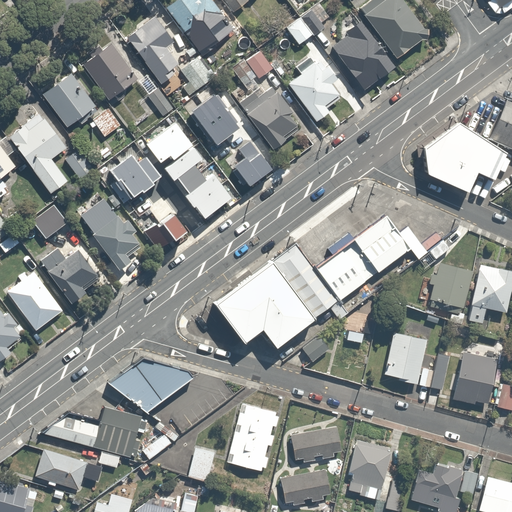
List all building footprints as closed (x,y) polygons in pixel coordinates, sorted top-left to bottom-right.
[(223,12),(213,0),(171,0),(163,7),(190,39),(223,12)] [(243,0),(222,0),(229,10),(243,0)] [(404,0),(365,0),(357,6),(394,60),(429,37),(404,0)] [(511,0),(510,0),(501,7),(495,0),(491,0),(490,1),(488,2),(493,9),(496,12),(504,14),(511,7),(511,0)] [(324,25),(311,8),(284,28),(297,45),(324,25)] [(393,64),(356,16),(342,27),(347,34),(329,48),(360,89),(393,64)] [(175,39),(159,17),(128,39),(159,81),(178,67),(164,47),(175,39)] [(112,39),(80,62),(107,99),(139,75),(112,39)] [(272,64),(258,46),(230,67),(244,86),(272,64)] [(295,65),(300,72),(286,82),(316,123),(330,114),(326,108),(342,96),(332,82),(338,77),(323,56),(316,61),(311,53),(295,65)] [(215,74),(199,54),(181,67),(190,78),(179,87),(186,96),(215,74)] [(41,93),(66,125),(75,118),(78,122),(99,106),(71,70),(41,93)] [(217,102),(228,93),(219,82),(208,91),(217,102)] [(157,86),(145,95),(164,119),(176,109),(157,86)] [(263,92),(260,88),(236,105),(271,152),(303,128),(272,86),(263,92)] [(511,102),(508,100),(489,139),(511,149),(511,102)] [(92,127),(96,124),(104,135),(121,122),(108,106),(91,118),(87,121),(92,127)] [(69,144),(43,109),(8,135),(51,193),(67,182),(50,158),(69,144)] [(270,171),(223,110),(197,130),(244,191),(270,171)] [(186,193),(183,196),(191,207),(193,206),(202,219),(230,198),(212,174),(204,180),(193,164),(200,159),(173,123),(145,144),(158,163),(168,155),(172,162),(163,169),(171,181),(175,178),(186,193)] [(507,154),(460,124),(425,149),(430,175),(469,192),(479,172),(495,179),(507,154)] [(15,165),(0,145),(0,193),(9,187),(1,175),(15,165)] [(67,149),(60,155),(78,176),(85,170),(67,149)] [(131,155),(108,171),(115,181),(113,183),(119,191),(121,189),(128,199),(140,191),(141,193),(152,184),(151,182),(159,177),(145,157),(136,163),(131,155)] [(137,240),(131,232),(136,229),(127,216),(122,219),(106,196),(78,215),(117,271),(134,259),(126,248),(137,240)] [(44,239),(67,222),(52,202),(29,220),(44,239)] [(154,223),(142,231),(156,250),(171,239),(172,240),(184,231),(171,213),(158,223),(159,224),(156,226),(154,223)] [(0,216),(0,238),(11,231),(0,216)] [(409,249),(385,217),(317,268),(341,300),(409,249)] [(408,223),(397,232),(416,255),(427,246),(408,223)] [(20,242),(14,233),(0,242),(0,249),(3,254),(20,242)] [(434,258),(450,247),(443,238),(429,248),(427,249),(434,258)] [(54,245),(36,258),(69,303),(81,295),(76,288),(97,272),(77,246),(63,256),(54,245)] [(337,303),(295,247),(274,263),(316,319),(337,303)] [(277,348),(316,319),(274,263),(271,260),(214,303),(244,343),(262,329),(277,348)] [(465,311),(462,311),(471,267),(438,260),(436,270),(431,269),(428,282),(434,283),(429,307),(450,312),(449,318),(463,321),(465,311)] [(468,317),(483,320),(486,305),(508,309),(511,286),(511,267),(479,261),(468,317)] [(15,274),(19,279),(3,290),(32,329),(62,307),(33,268),(26,274),(22,269),(15,274)] [(9,345),(22,334),(0,305),(0,359),(12,350),(9,345)] [(365,368),(374,318),(344,313),(335,363),(365,368)] [(417,383),(427,337),(393,330),(383,375),(417,383)] [(311,359),(327,345),(316,332),(300,346),(311,359)] [(498,356),(462,349),(453,399),(489,406),(498,356)] [(433,367),(422,365),(419,386),(443,390),(449,356),(435,354),(433,367)] [(147,413),(193,378),(188,370),(144,358),(109,383),(147,413)] [(511,409),(511,385),(500,384),(496,407),(511,409)] [(272,445),(274,434),(270,433),(272,424),(277,425),(279,414),(274,413),(275,407),(241,399),(226,459),(266,469),(269,456),(264,455),(267,444),(272,445)] [(69,411),(39,433),(129,456),(129,454),(135,456),(139,440),(134,438),(136,430),(142,431),(146,419),(140,417),(140,415),(102,404),(98,418),(69,411)] [(320,460),(334,457),(333,451),(340,450),(336,426),(288,433),(292,457),(300,456),(301,463),(313,461),(312,454),(319,453),(320,460)] [(170,443),(164,434),(142,449),(149,459),(170,443)] [(347,491),(358,493),(360,481),(372,483),(370,495),(380,497),(386,498),(384,507),(395,509),(397,500),(401,500),(406,474),(385,470),(389,446),(353,439),(347,470),(351,470),(347,491)] [(101,465),(42,447),(33,474),(48,479),(47,482),(54,484),(55,481),(77,488),(81,475),(96,479),(101,465)] [(207,483),(214,451),(193,447),(186,479),(207,483)] [(119,455),(100,450),(97,461),(115,466),(119,455)] [(478,469),(464,467),(434,461),(432,472),(415,469),(410,499),(438,504),(436,511),(444,511),(456,511),(458,500),(472,503),(478,469)] [(310,501),(324,498),(323,493),(329,492),(325,469),(279,478),(284,501),(292,499),(293,505),(305,502),(304,497),(309,496),(310,501)] [(511,511),(511,480),(486,474),(477,508),(495,511),(511,511)] [(29,511),(32,505),(31,505),(35,490),(28,488),(29,487),(0,478),(0,511),(29,511)] [(52,495),(61,498),(63,491),(54,489),(52,495)] [(93,499),(91,511),(128,511),(132,495),(108,490),(106,502),(93,499)] [(179,511),(193,511),(198,492),(184,490),(179,511)] [(81,497),(68,493),(68,496),(72,498),(71,502),(79,504),(81,497)] [(172,511),(175,499),(149,494),(132,511),(131,511),(172,511)]
